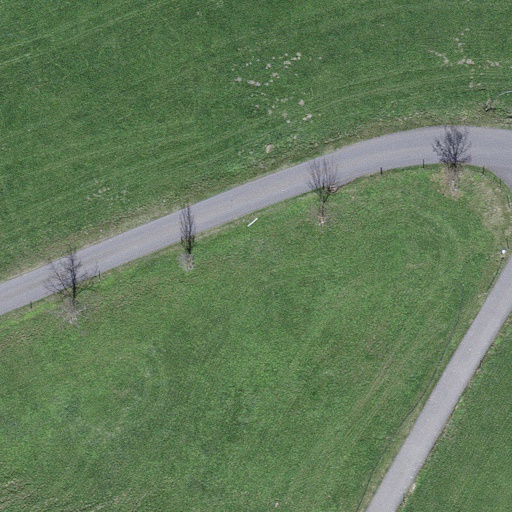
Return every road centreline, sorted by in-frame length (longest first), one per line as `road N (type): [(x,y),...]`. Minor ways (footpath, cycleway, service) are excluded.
road 1 (unclassified): [(511,150),(459,145),(324,167),(0,299)]
road 2 (track): [(383,511),(511,283)]
